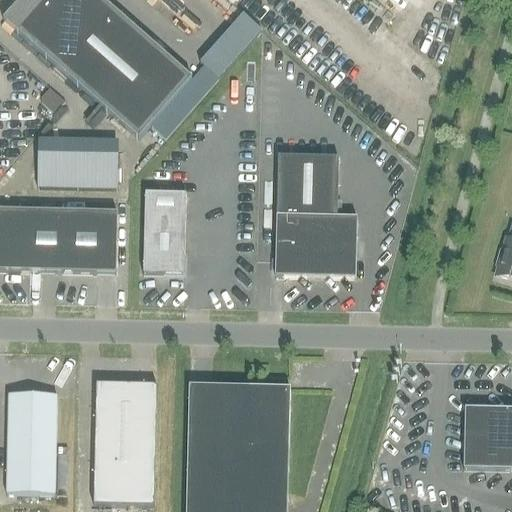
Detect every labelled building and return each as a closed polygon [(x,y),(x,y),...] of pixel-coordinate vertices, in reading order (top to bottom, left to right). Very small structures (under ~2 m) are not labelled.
[(23,0),(3,23),(138,142),(191,82),(98,0),(23,0)] [(381,29),(348,0),(286,0),(354,60),(381,29)] [(50,90),(41,99),(42,106),(54,116),(65,104),(50,90)] [(108,191),(109,142),(26,141),(26,191),(108,191)] [(338,161),(278,160),(275,280),(355,283),(357,222),(337,221),(338,161)] [(185,197),(145,196),(143,277),(183,278),(185,197)] [(0,213),(0,274),(116,277),(117,216),(0,213)] [(511,242),(507,241),(503,254),(500,253),(496,267),(499,268),(496,279),(511,282),(511,242)] [(153,510),(156,389),(95,387),(92,508),(153,510)] [(286,511),(290,392),(188,389),(185,511),(286,511)] [(54,499),(55,449),(55,398),(7,398),(5,498),(54,499)] [(511,413),(464,412),(463,473),(511,474),(511,413)]
